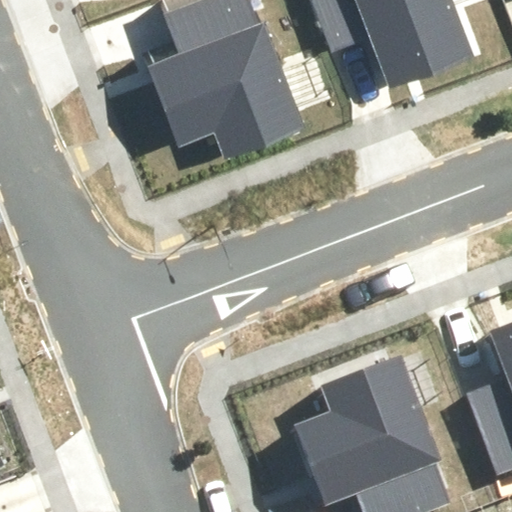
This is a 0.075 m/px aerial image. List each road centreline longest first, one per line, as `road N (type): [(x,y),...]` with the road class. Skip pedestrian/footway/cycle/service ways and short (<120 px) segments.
road 1 (residential): [(511,168),(93,324)]
road 2 (residential): [(0,85),(93,324)]
road 3 (residential): [(93,324),(163,511)]
